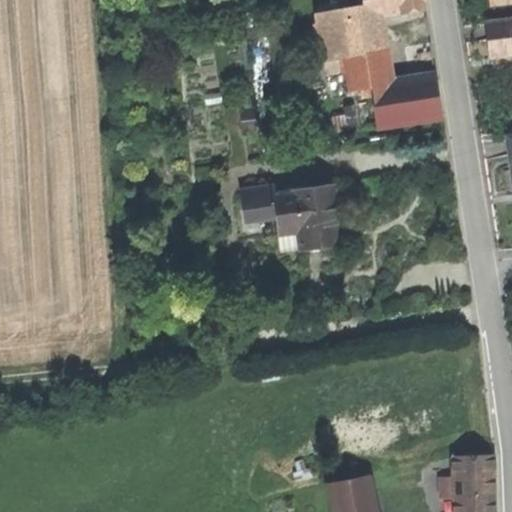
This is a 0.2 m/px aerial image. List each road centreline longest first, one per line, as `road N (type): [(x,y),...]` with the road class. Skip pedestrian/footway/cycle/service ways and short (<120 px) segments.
road 1 (track): [(0,386),(491,314)]
road 2 (residential): [(486,273),(444,0)]
road 3 (residential): [(511,431),(486,273)]
